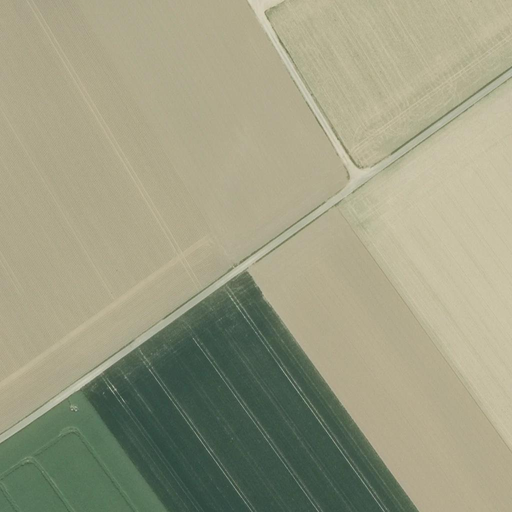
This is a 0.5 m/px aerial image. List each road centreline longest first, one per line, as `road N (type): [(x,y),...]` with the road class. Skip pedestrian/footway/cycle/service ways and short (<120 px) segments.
road 1 (track): [(511,76),(0,425)]
road 2 (track): [(269,0),(280,61),(361,181)]
